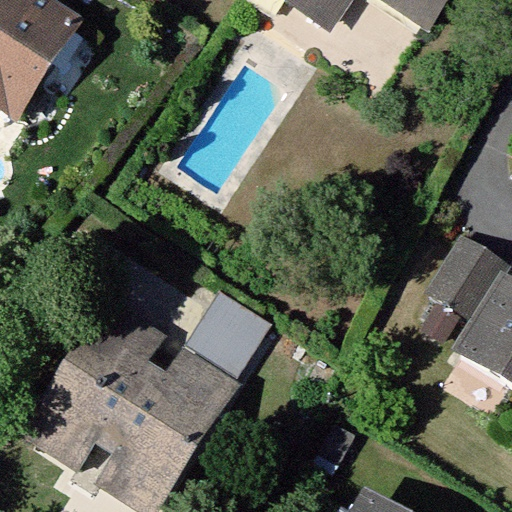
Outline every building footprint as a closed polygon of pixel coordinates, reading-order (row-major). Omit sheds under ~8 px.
[(80,24),(43,0),(0,0),(0,109),(16,120),(80,24)] [(459,0),(278,0),(329,33),(349,0),(374,0),(434,38),(459,0)] [(511,256),(446,357),(511,399),(511,256)] [(167,511),(243,389),(105,304),(24,436),(147,511),(167,511)] [(392,511),(353,489),(339,511),(392,511)]
